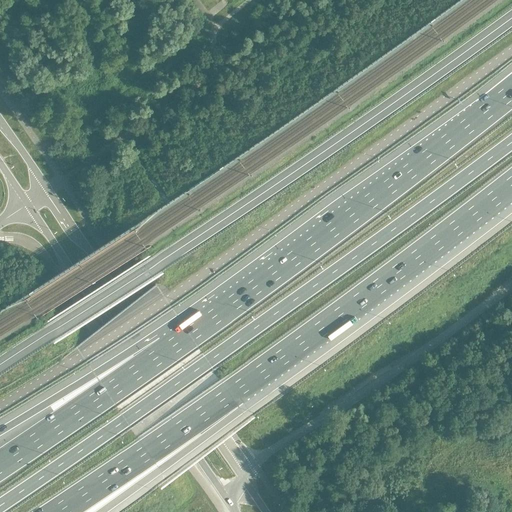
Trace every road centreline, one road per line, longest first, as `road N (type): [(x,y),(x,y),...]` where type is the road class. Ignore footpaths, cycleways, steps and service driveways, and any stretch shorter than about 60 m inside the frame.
road 1 (unclassified): [(0,405),(168,297),(511,50)]
road 2 (motorway): [(511,90),(191,334)]
road 3 (secondary): [(264,511),(48,190)]
road 4 (motorway): [(511,139),(209,361)]
road 5 (secondary): [(27,203),(234,511)]
road 6 (motorway): [(237,390),(511,184)]
road 7 (motorway): [(0,503),(209,361)]
road 8 (motorway): [(191,334),(0,463)]
road 9 (motorway): [(55,511),(237,390)]
road 10 (motorway): [(191,334),(96,372),(0,430)]
road 11 (motorway): [(99,511),(160,468),(237,390)]
